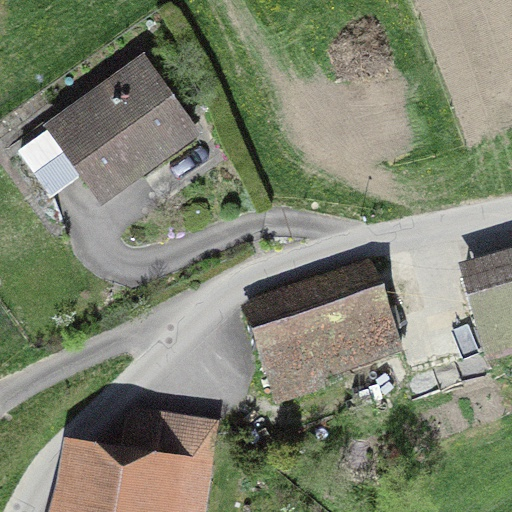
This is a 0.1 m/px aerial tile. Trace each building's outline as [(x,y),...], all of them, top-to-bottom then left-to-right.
[(145,61),(51,129),(98,194),(192,126),(145,61)] [(75,177),(43,134),(19,152),(50,195),(75,177)] [(370,263),(256,305),(290,396),(327,383),(322,372),(399,344),(370,263)] [(511,279),(487,287),(504,344),(511,341),(511,279)] [(129,458),(94,453),(87,502),(68,499),(66,511),(201,511),(214,430),(135,419),(129,458)]
